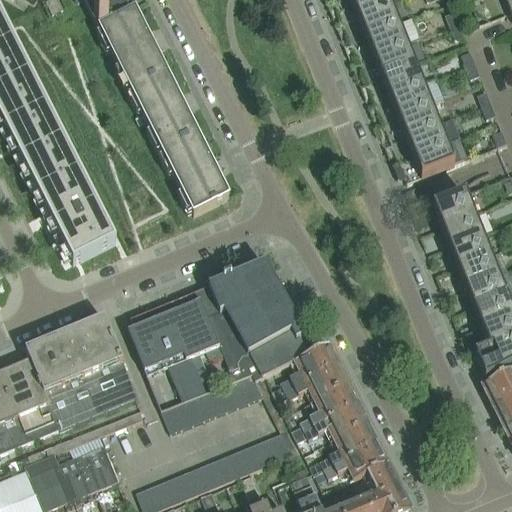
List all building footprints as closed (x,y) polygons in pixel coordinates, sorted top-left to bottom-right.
[(80,0),(97,34),(99,33),(132,16),(124,0),(80,0)] [(331,0),(334,8),(355,0),(331,0)] [(402,0),(355,0),(334,8),(342,29),(389,10),(404,4),(402,0)] [(511,0),(503,0),(511,22),(511,0)] [(63,13),(57,1),(46,6),(52,19),(63,13)] [(404,4),(389,10),(342,29),(350,49),(397,30),(412,24),(404,4)] [(134,15),(132,16),(99,33),(131,96),(165,78),(152,53),(155,51),(150,41),(147,42),(134,15)] [(0,125),(46,216),(51,226),(52,229),(58,239),(59,242),(64,253),(66,256),(71,266),(73,269),(76,268),(80,266),(116,247),(2,22),(0,17),(0,125)] [(444,20),(449,32),(458,29),(454,17),(444,20)] [(412,24),(397,30),(350,49),(358,69),(405,50),(420,44),(412,24)] [(454,44),(463,40),(458,29),(449,32),(454,44)] [(420,44),(405,50),(358,69),(366,89),(413,70),(428,64),(420,44)] [(460,60),(465,72),(474,69),(470,57),(460,60)] [(428,64),(413,70),(366,89),(374,109),(421,90),(436,84),(428,64)] [(470,84),(479,81),(474,69),(465,72),(470,84)] [(145,125),(162,157),(197,140),(184,114),(186,113),(181,103),(178,104),(165,78),(131,96),(142,118),(135,123),(138,129),(145,125)] [(436,84),(421,90),(374,109),(382,129),(429,110),(444,104),(436,84)] [(476,101),(481,112),(490,109),(486,97),(476,101)] [(444,104),(429,110),(382,129),(390,149),(437,130),(452,124),(444,104)] [(486,124),(495,121),(490,109),(481,112),(486,124)] [(452,124),(437,130),(390,149),(398,169),(460,144),(452,124)] [(501,136),(492,140),(497,151),(506,148),(501,136)] [(197,140),(162,157),(193,219),(228,202),(216,177),(218,175),(212,164),(210,165),(197,140)] [(407,189),(421,183),(468,165),(460,144),(398,169),(407,189)] [(444,230),(472,219),(465,200),(511,181),(511,180),(464,199),(433,212),(411,220),(412,222),(433,213),(438,226),(442,224),(444,230)] [(164,208),(135,220),(144,242),(173,230),(164,208)] [(472,219),(444,230),(440,232),(446,246),(450,244),(452,250),(480,239),(472,219)] [(460,270),(488,259),(480,239),(452,250),(448,252),(454,266),(458,264),(460,270)] [(488,259),(460,270),(456,272),(462,286),(466,284),(468,290),(496,279),(488,259)] [(136,333),(128,336),(129,336),(148,382),(170,373),(183,406),(184,407),(195,403),(205,399),(192,364),(206,358),(207,360),(208,362),(209,363),(211,364),(213,365),(215,366),(217,366),(219,366),(221,366),(223,365),(224,364),(229,375),(228,375),(233,388),(241,385),(250,381),(253,387),(260,384),(292,368),(314,357),(314,356),(306,359),(298,344),(305,341),(265,268),(216,289),(208,292),(215,305),(162,328),(155,313),(153,314),(131,324),(136,333)] [(476,310),(504,299),(496,279),(468,290),(464,292),(470,306),(474,304),(476,310)] [(511,319),(504,299),(476,310),(472,312),(478,325),(482,324),(484,330),(511,319)] [(492,350),(511,342),(511,318),(511,319),(484,330),(480,332),(486,345),(489,344),(492,350)] [(31,365),(0,378),(0,467),(2,466),(0,460),(0,459),(138,402),(105,321),(27,354),(31,365)] [(511,342),(492,350),(488,352),(489,353),(474,358),(485,384),(511,372),(511,342)] [(348,390),(342,379),(338,378),(332,365),(334,361),(328,350),(314,357),(292,368),(298,379),(278,389),(280,392),(270,396),(276,408),(286,404),(287,408),(308,397),(313,408),(348,390)] [(511,376),(483,391),(506,436),(511,432),(511,376)] [(261,402),(253,387),(250,381),(241,385),(250,407),(261,402)] [(253,387),(261,402),(280,438),(291,460),(301,478),(306,476),(260,384),(253,387)] [(250,407),(241,385),(233,388),(230,389),(238,411),(250,407)] [(238,411),(230,389),(218,394),(227,416),(238,411)] [(333,447),(368,430),(363,419),(358,418),(351,405),(353,400),(348,390),(313,408),(319,419),(298,429),(300,432),(290,436),(296,447),(306,443),(308,446),(328,436),(333,447)] [(227,416),(218,394),(207,398),(215,420),(227,416)] [(215,420),(207,398),(205,399),(195,403),(204,425),(215,420)] [(204,425),(195,403),(184,407),(183,406),(193,430),(204,425)] [(183,406),(172,411),(181,434),(193,430),(183,406)] [(170,439),(181,434),(172,411),(160,416),(170,439)] [(143,414),(132,418),(135,426),(146,422),(143,414)] [(132,418),(120,423),(123,431),(135,426),(132,418)] [(120,423),(108,428),(111,436),(123,431),(120,423)] [(108,428),(96,432),(100,440),(111,436),(108,428)] [(354,487),(367,481),(389,471),(383,459),(378,458),(371,445),(373,440),(368,430),(333,447),(339,457),(318,467),(320,471),(310,476),(316,485),(325,481),(327,485),(349,476),(354,487)] [(96,432),(85,437),(88,445),(99,441),(100,440),(96,432)] [(85,437),(73,441),(76,449),(88,445),(85,437)] [(278,465),(291,460),(280,438),(269,443),(278,465)] [(73,441),(61,446),(65,454),(76,449),(73,441)] [(278,465),(269,443),(258,448),(267,470),(278,465)] [(61,446),(50,450),(53,458),(65,454),(61,446)] [(267,470),(258,448),(247,452),(256,474),(267,470)] [(50,450),(38,455),(41,463),(53,458),(50,450)] [(26,476),(0,486),(0,511),(56,511),(118,486),(103,452),(59,471),(55,460),(25,473),(26,476)] [(256,474),(247,452),(235,457),(245,479),(256,474)] [(38,455),(26,459),(29,467),(41,463),(38,455)] [(245,479),(235,457),(224,461),(233,484),(245,479)] [(26,459),(15,464),(18,472),(22,470),(29,467),(26,459)] [(233,484),(224,461),(213,466),(222,488),(233,484)] [(222,488),(213,466),(202,471),(211,493),(222,488)] [(211,493),(202,471),(191,475),(200,497),(211,493)] [(377,500),(399,491),(389,471),(367,481),(377,500)] [(200,497),(191,475),(180,480),(189,502),(200,497)] [(189,502),(180,480),(169,484),(178,507),(189,502)] [(319,511),(306,481),(292,487),(297,496),(292,498),(298,511),(319,511)] [(269,511),(265,501),(259,503),(250,482),(232,489),(235,496),(243,492),(249,508),(247,508),(248,511),(269,511)] [(178,507),(169,484),(158,489),(167,511),(178,507)] [(164,511),(167,511),(158,489),(146,494),(153,511),(164,511)] [(377,500),(370,503),(374,511),(408,511),(409,511),(399,491),(377,500)] [(153,511),(146,494),(135,498),(140,511),(153,511)] [(218,511),(213,497),(199,503),(202,511),(218,511)] [(345,511),(374,511),(370,503),(345,511)]
